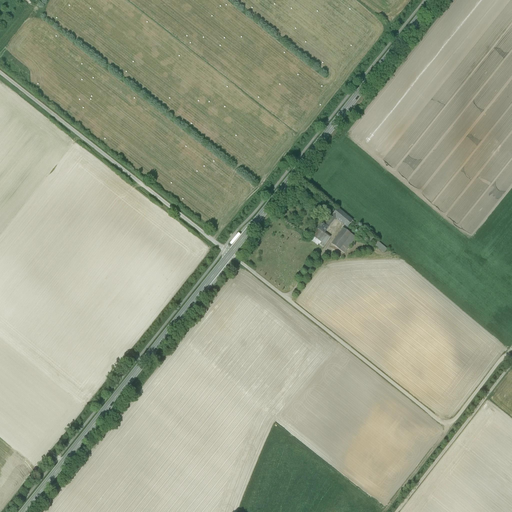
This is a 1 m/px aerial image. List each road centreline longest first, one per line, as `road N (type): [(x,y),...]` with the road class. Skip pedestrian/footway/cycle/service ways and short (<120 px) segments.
road 1 (primary): [(23,511),(433,0)]
road 2 (track): [(229,254),(450,425),(505,355),(511,357)]
road 3 (track): [(229,254),(0,73)]
road 4 (track): [(394,511),(511,362)]
